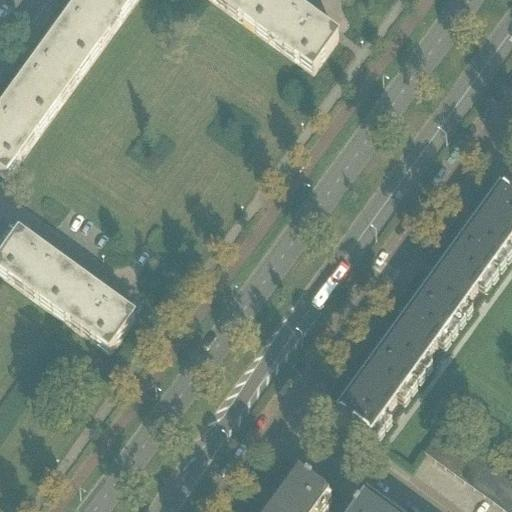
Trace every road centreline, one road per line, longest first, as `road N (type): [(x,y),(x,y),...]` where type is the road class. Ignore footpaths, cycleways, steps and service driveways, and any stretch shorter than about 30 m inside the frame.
road 1 (secondary): [(461,0),(89,511)]
road 2 (secondary): [(165,511),(511,32)]
road 3 (unclassified): [(287,410),(495,126)]
road 4 (unclassified): [(427,511),(287,410)]
road 5 (residential): [(140,307),(0,208)]
road 6 (unclassified): [(214,511),(287,410)]
